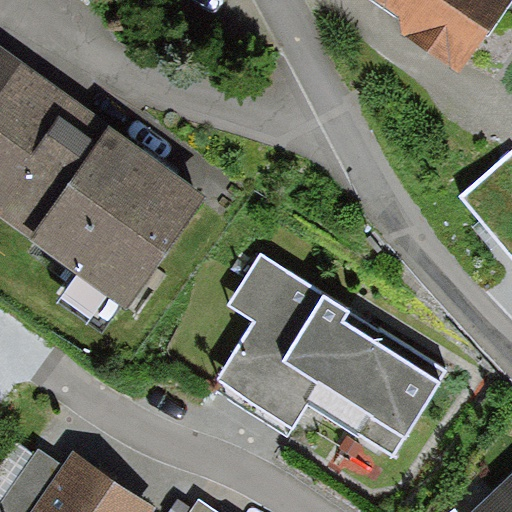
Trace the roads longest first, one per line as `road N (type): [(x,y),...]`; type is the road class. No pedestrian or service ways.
road 1 (residential): [(1,0),(114,66),(207,105),(263,117),(335,103)]
road 2 (residential): [(511,353),(381,192),(335,103)]
road 3 (residential): [(45,368),(310,511)]
